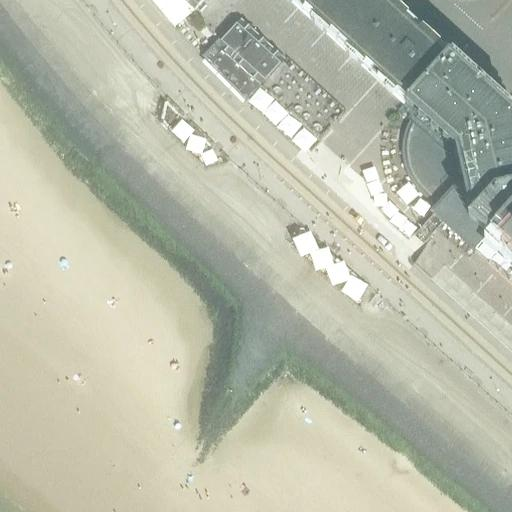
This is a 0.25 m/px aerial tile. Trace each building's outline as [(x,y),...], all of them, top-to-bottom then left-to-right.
[(205,0),(182,0),(195,11),(205,0)] [(296,0),(328,29),(354,0),(296,0)] [(354,0),(328,29),(408,101),(450,55),(389,0),(354,0)] [(247,103),(262,87),(262,86),(286,59),(241,19),(217,46),(204,60),(247,103)] [(476,249),(511,211),(511,111),(450,55),(408,101),(421,113),(417,119),(413,125),(410,132),(408,139),(407,146),(407,154),(407,161),(409,168),(412,175),(415,181),(420,187),(425,193),(451,217),(446,222),(476,249)] [(511,211),(476,249),(500,266),(504,267),(508,265),(511,269),(511,211)]
